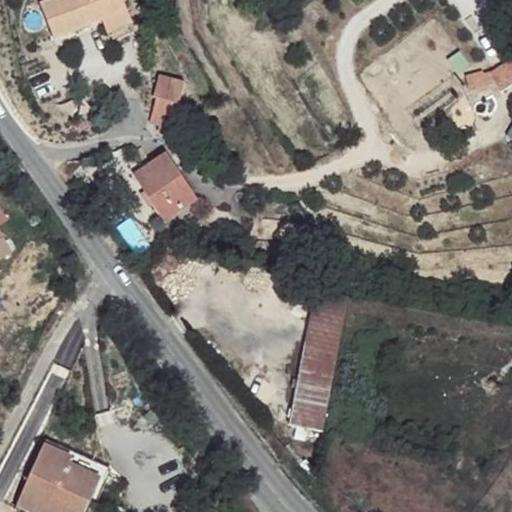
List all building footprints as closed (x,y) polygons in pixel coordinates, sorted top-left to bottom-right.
[(90,27),(79,0),(67,0),(57,5),(62,19),(48,25),(56,42),(90,27)] [(122,0),(79,0),(90,27),(106,23),(128,13),(122,0)] [(62,19),(57,5),(43,10),(48,25),(62,19)] [(134,27),(128,13),(106,23),(111,37),(134,27)] [(492,83),(489,72),(467,79),(471,91),(492,83)] [(170,137),(184,83),(160,76),(146,130),(170,137)] [(164,156),(157,160),(180,179),(164,156)] [(180,179),(157,160),(134,176),(162,222),(194,200),(180,179)] [(0,261),(13,253),(0,233),(0,261)] [(329,289),(301,280),(284,339),(316,349),(328,309),(329,289)] [(316,349),(284,339),(265,401),(273,414),(296,421),(316,349)] [(273,414),(265,401),(262,411),(273,414)] [(75,471),(46,457),(31,487),(94,507),(99,497),(70,483),(75,471)] [(91,511),(94,507),(31,487),(19,511),(91,511)]
